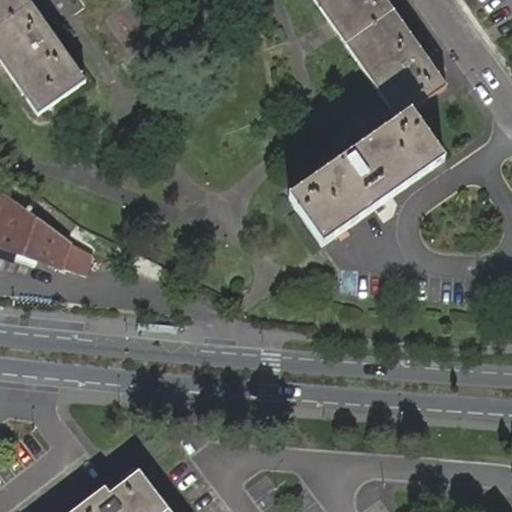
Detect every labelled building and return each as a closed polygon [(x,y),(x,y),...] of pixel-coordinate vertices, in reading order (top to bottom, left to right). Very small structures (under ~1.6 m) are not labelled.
[(90,94),(25,0),(0,0),(0,64),(43,126),(90,94)] [(312,0),(403,131),(290,209),(323,257),(475,156),(441,109),(450,99),(382,0),(312,0)] [(0,192),(0,242),(23,249),(27,238),(34,219),(32,214),(23,208),(4,194),(0,192)] [(27,238),(23,249),(65,260),(71,240),(32,214),(34,219),(27,238)] [(166,511),(134,467),(75,511),(166,511)]
